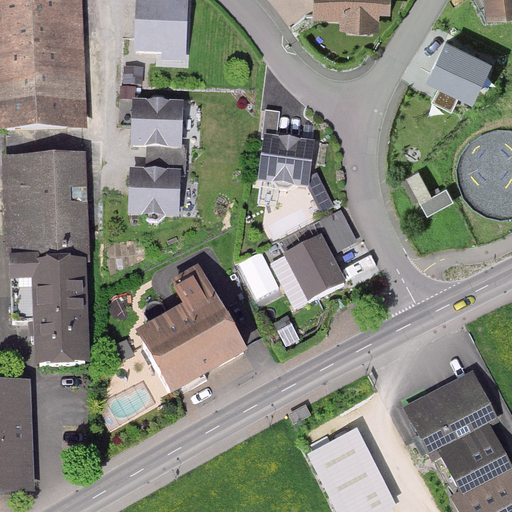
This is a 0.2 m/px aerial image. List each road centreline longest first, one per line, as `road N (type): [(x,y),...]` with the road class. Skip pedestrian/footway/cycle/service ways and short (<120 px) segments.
road 1 (secondary): [(71,511),(424,316)]
road 2 (residential): [(359,120),(370,210),(424,316)]
road 3 (residential): [(240,0),(303,80),(359,120)]
road 4 (residential): [(435,0),(359,120)]
